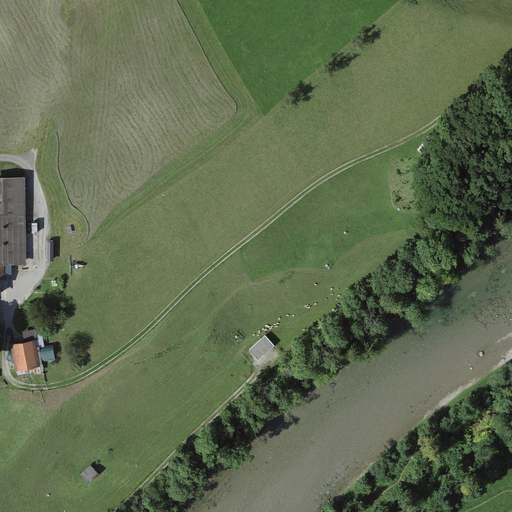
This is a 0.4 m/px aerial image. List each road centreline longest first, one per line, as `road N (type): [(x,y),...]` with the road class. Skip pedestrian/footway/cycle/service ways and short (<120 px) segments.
road 1 (track): [(511,89),(337,170),(212,266),(123,351),(71,383),(28,388),(8,377),(8,313)]
road 2 (track): [(282,355),(113,511)]
